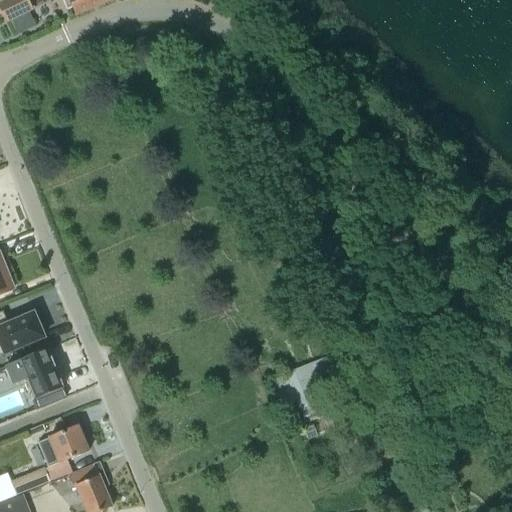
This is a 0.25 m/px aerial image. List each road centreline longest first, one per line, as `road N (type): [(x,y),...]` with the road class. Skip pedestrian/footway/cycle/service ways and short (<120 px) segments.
road 1 (unclassified): [(0,66),(119,16),(181,11),(215,21),(412,248),(511,325)]
road 2 (residential): [(158,511),(0,127)]
